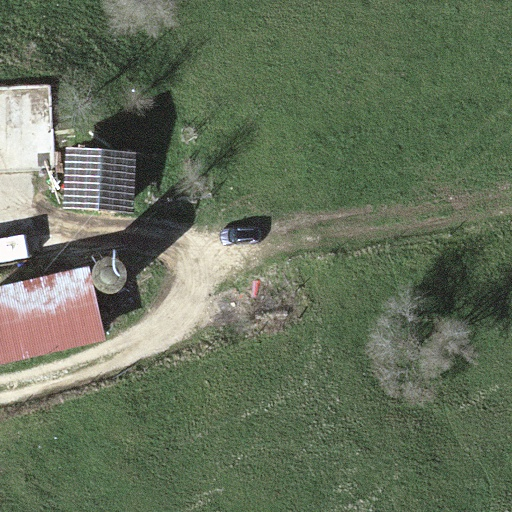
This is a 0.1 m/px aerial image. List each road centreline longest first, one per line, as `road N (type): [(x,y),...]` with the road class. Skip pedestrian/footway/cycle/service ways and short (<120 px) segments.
road 1 (track): [(0,387),(123,356),(176,314),(195,271),(191,252),(163,236),(0,235)]
road 2 (track): [(195,259),(511,199)]
